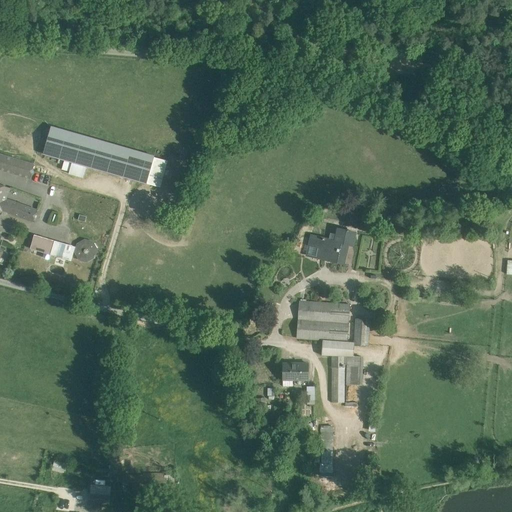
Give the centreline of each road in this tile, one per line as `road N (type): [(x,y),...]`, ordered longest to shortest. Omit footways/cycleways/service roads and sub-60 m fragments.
road 1 (track): [(0,46),(224,55),(289,44)]
road 2 (residential): [(0,280),(265,337)]
road 3 (track): [(289,44),(511,68)]
road 4 (track): [(289,44),(410,0)]
